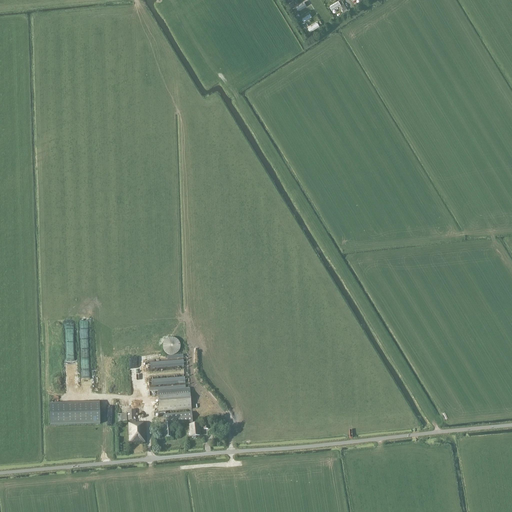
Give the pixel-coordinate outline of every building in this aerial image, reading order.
[(338,0),(331,5),(334,10),(343,4),(340,0),(338,0)] [(299,10),(309,4),(307,1),(297,7),(299,10)] [(309,27),(312,31),(322,25),(319,21),(309,27)] [(180,348),(180,346),(180,344),(179,343),(178,341),(177,340),(176,339),(175,338),(173,338),(172,337),(170,337),(168,338),(166,339),(165,340),(164,341),(163,343),(162,344),(162,346),(162,348),(163,349),(163,351),(164,352),(165,353),(167,354),(168,355),(170,355),(172,355),(174,355),(175,354),(177,353),(178,352),(179,350),(180,348)] [(166,415),(166,412),(191,410),(190,388),(157,391),(159,416),(166,415)] [(95,405),(46,407),(47,427),(96,425),(95,405)] [(127,411),(128,414),(128,420),(128,423),(138,423),(138,417),(135,417),(135,410),(127,411)] [(163,415),(164,425),(171,425),(191,423),(192,423),(192,413),(166,415),(163,415)] [(128,420),(128,414),(117,415),(117,424),(128,423),(128,420)] [(128,423),(129,444),(145,443),(144,423),(138,423),(128,423)] [(196,425),(191,425),(190,425),(191,432),(190,433),(190,437),(192,437),(192,438),(193,439),(195,439),(196,438),(196,437),(200,436),(199,424),(196,425)] [(171,425),(164,425),(164,438),(172,437),(171,425)]
